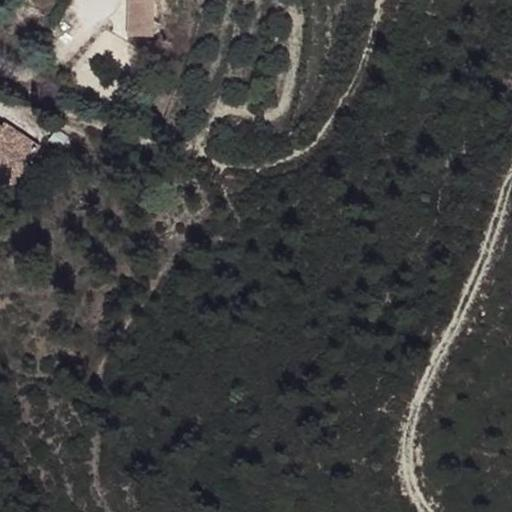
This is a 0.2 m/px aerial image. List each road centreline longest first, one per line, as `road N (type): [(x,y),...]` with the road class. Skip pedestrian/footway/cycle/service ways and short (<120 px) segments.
road 1 (track): [(0,67),(143,145),(247,173),(322,157),(379,38),(382,0)]
road 2 (track): [(511,201),(496,253),(402,453),(424,511)]
